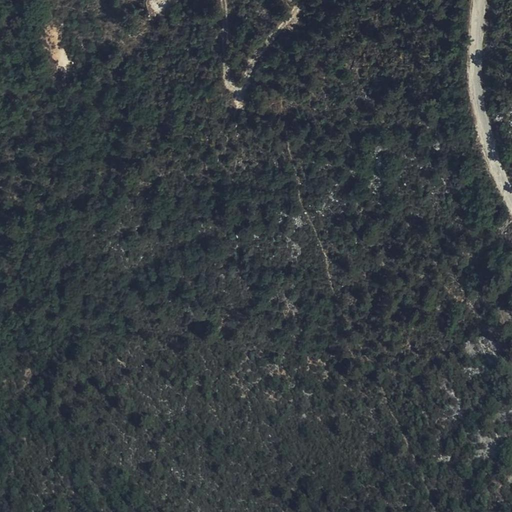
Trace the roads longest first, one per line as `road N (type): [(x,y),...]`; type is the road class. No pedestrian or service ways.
road 1 (track): [(301,0),(259,48),(234,93),(224,0)]
road 2 (unclassified): [(479,0),(475,79),(490,163),(511,202)]
